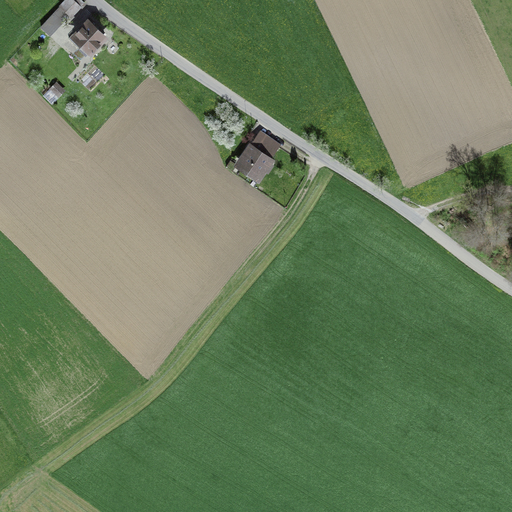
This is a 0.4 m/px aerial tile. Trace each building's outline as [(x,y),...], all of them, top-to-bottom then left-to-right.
[(77,0),(61,0),(36,27),(48,38),(81,3),(77,0)] [(85,18),(65,37),(84,57),(104,37),(85,18)] [(61,91),(52,82),(40,95),(49,104),(61,91)] [(257,131),(249,142),(269,157),(278,146),(257,131)] [(247,142),(230,164),(255,183),(272,161),(247,142)]
